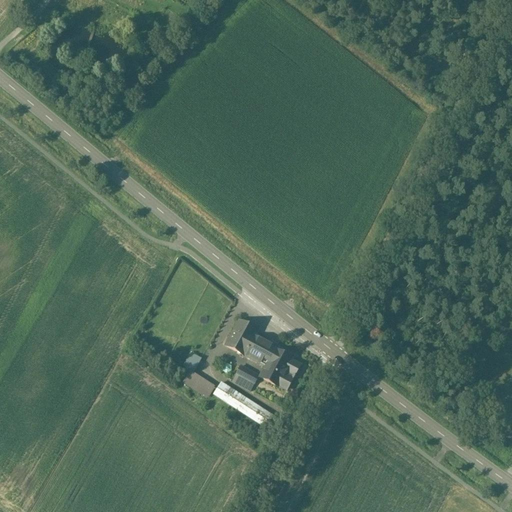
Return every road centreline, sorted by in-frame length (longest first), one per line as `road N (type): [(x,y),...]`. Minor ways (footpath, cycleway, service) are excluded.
road 1 (secondary): [(335,354),(0,78)]
road 2 (unclassified): [(335,354),(511,7)]
road 3 (secondary): [(511,486),(335,354)]
road 4 (unclassified): [(253,511),(335,354)]
